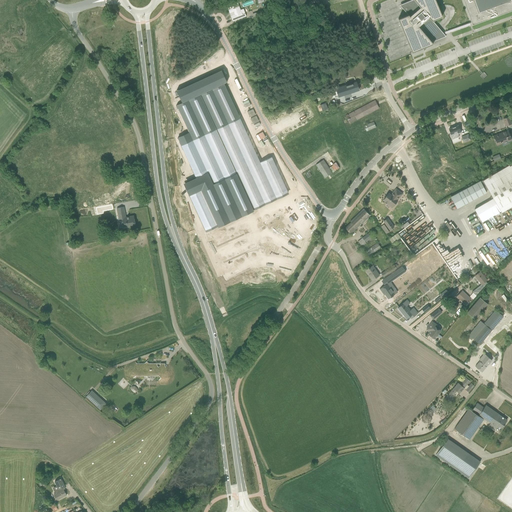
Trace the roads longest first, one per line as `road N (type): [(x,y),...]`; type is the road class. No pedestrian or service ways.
road 1 (unclassified): [(71,9),(136,130),(174,322),(212,392),(127,511)]
road 2 (residential): [(511,402),(374,303),(327,239),(332,215)]
road 3 (tertiary): [(332,215),(283,155),(198,2)]
road 4 (secondary): [(135,13),(159,198),(177,243)]
road 5 (secondary): [(177,243),(147,11)]
road 6 (secondary): [(212,332),(230,511)]
road 7 (secondary): [(240,476),(212,332)]
road 8 (residential): [(410,132),(385,88),(359,0)]
